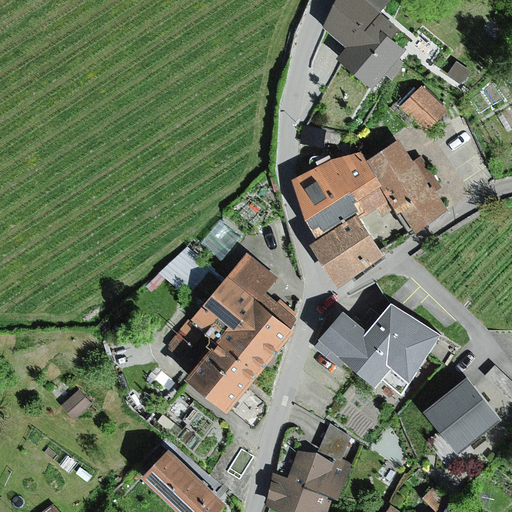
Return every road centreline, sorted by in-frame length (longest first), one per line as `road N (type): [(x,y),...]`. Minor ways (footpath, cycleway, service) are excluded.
road 1 (residential): [(322,0),(292,73),(282,142),(282,173),(316,295)]
road 2 (residential): [(316,295),(349,288),(465,205),(511,187)]
road 3 (residential): [(316,295),(254,511)]
